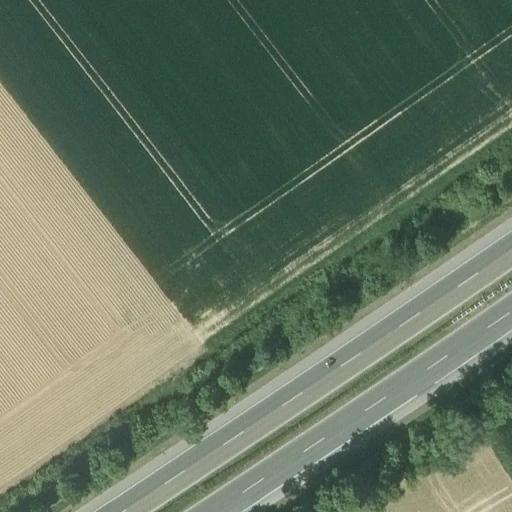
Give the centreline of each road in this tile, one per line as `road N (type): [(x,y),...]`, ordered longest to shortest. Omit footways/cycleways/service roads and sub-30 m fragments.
road 1 (track): [(0,500),(511,151)]
road 2 (motorway): [(511,253),(128,511)]
road 3 (motorway): [(219,511),(511,311)]
